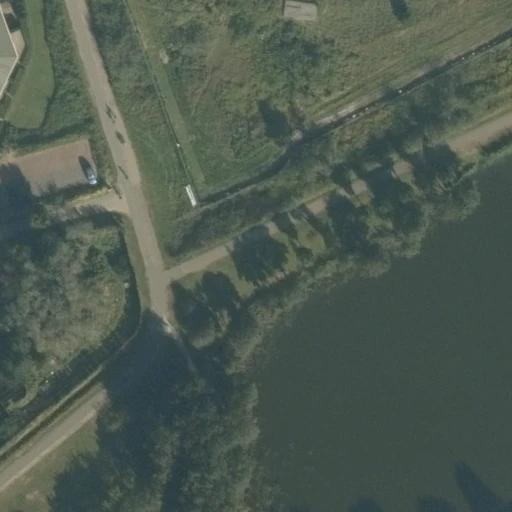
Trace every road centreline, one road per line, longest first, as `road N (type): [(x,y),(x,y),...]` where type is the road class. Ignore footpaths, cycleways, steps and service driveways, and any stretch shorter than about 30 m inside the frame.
road 1 (unclassified): [(0,485),(133,369),(152,339),(156,294),(129,197)]
road 2 (residential): [(129,197),(69,0)]
